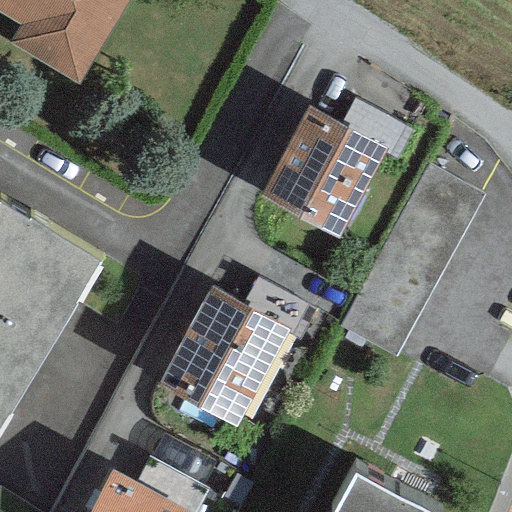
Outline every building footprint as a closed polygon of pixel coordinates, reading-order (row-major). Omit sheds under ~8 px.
[(0,0),(0,5),(20,17),(7,38),(78,80),(125,0),(0,0)] [(356,95),(343,119),(387,143),(385,146),(392,150),(407,123),(356,95)] [(343,119),(308,100),(261,187),(340,230),(385,146),(387,143),(343,119)] [(426,161),(338,324),(395,355),(483,192),(426,161)] [(0,418),(101,255),(0,193),(0,418)] [(256,274),(244,298),(288,320),(284,327),(299,334),(314,303),(256,274)] [(244,298),(211,280),(159,378),(235,418),(284,327),(288,320),(244,298)] [(162,432),(150,456),(203,483),(215,459),(162,432)] [(150,456),(147,454),(135,477),(195,508),(207,486),(203,483),(150,456)] [(436,511),(440,506),(353,460),(330,502),(334,505),(330,511),(436,511)] [(135,477),(110,463),(84,511),(198,511),(199,511),(195,508),(135,477)]
